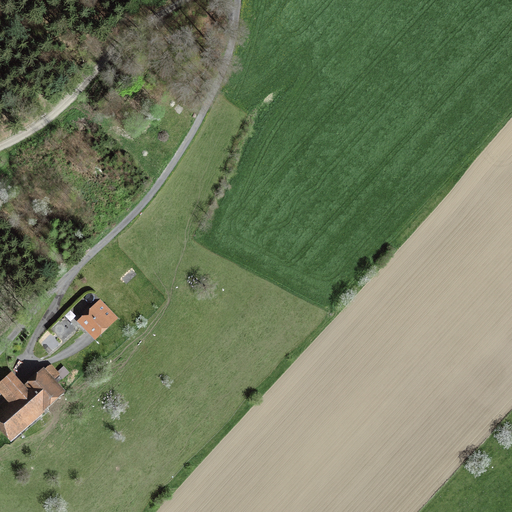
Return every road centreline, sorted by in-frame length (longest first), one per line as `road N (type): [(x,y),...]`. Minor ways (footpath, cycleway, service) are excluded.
road 1 (track): [(0,146),(64,107),(124,37),(186,0)]
road 2 (unclassified): [(102,240),(0,349)]
